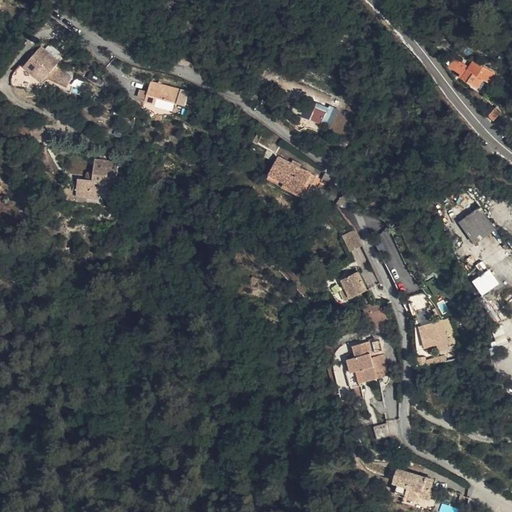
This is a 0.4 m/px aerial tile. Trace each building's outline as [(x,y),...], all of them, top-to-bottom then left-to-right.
[(48,87),(52,82),(61,71),(65,67),(46,52),(39,60),(36,57),(27,69),(48,87)] [(502,71),(476,55),(472,62),(460,55),(455,64),(468,72),(466,74),(484,86),(490,76),(496,80),(502,71)] [(63,72),(61,71),(52,82),(54,83),(63,72)] [(67,74),(63,72),(54,83),(73,92),(78,82),(66,75),(67,74)] [(160,112),(162,106),(181,115),(187,103),(158,90),(150,107),(160,112)] [(300,116),(309,119),(315,102),(306,99),(300,116)] [(505,107),(500,103),(492,113),(497,117),(505,107)] [(332,109),(321,104),(315,117),(326,122),(332,109)] [(294,147),(275,134),(270,143),(289,155),(294,147)] [(328,180),(313,171),(305,166),(293,158),(282,177),(313,196),(319,186),(323,188),(328,180)] [(306,163),(305,166),(313,171),(315,168),(306,163)] [(80,205),(97,208),(97,205),(105,206),(104,209),(115,210),(118,193),(123,193),(125,180),(100,176),(98,196),(82,193),(80,205)] [(319,186),(313,196),(282,177),(280,180),(315,201),(323,188),(319,186)] [(97,208),(80,205),(80,211),(104,214),(104,209),(105,206),(97,205),(97,208)] [(458,222),(474,245),(495,229),(479,207),(458,222)] [(372,252),(367,236),(355,241),(361,256),(372,252)] [(490,270),(471,280),(481,296),(499,285),(490,270)] [(357,295),(359,299),(378,294),(369,277),(352,286),(357,295)] [(378,295),(378,294),(359,299),(362,304),(378,295)] [(390,309),(374,311),(378,321),(393,315),(390,309)] [(399,326),(395,314),(393,315),(378,321),(382,332),(399,326)] [(456,334),(449,336),(454,355),(462,353),(456,334)] [(367,397),(374,394),(381,392),(380,389),(390,386),(388,382),(401,377),(390,345),(362,354),(366,365),(358,367),(360,371),(356,372),(365,397),(367,397)] [(388,382),(390,386),(402,381),(401,377),(388,382)] [(377,404),(374,394),(367,397),(371,407),(377,404)] [(373,427),(376,439),(386,436),(383,424),(373,427)] [(393,433),(388,434),(393,448),(397,446),(393,433)] [(415,497),(423,500),(443,482),(412,467),(407,478),(411,480),(407,490),(416,494),(415,497)] [(446,484),(443,482),(423,500),(428,502),(430,498),(440,503),(444,494),(442,493),(446,484)]
